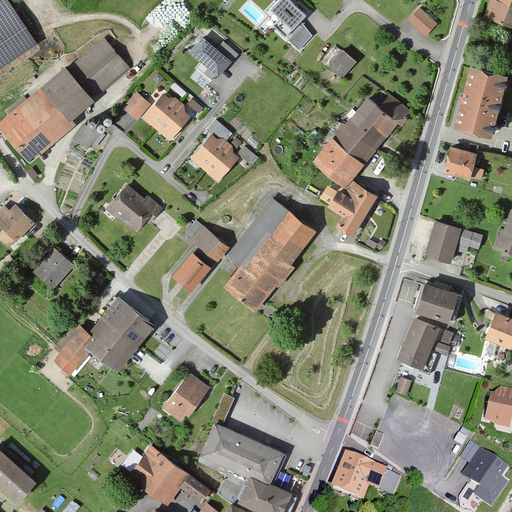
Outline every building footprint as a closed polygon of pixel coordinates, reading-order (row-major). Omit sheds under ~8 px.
[(2,0),(0,0),(0,63),(32,43),(2,0)] [(305,13),(290,0),(278,0),(272,7),(293,26),(305,13)] [(511,0),(490,0),(484,16),(511,27),(511,0)] [(439,24),(422,9),(411,21),(428,36),(439,24)] [(230,58),(202,35),(191,49),(218,72),(230,58)] [(103,37),(67,65),(91,94),(126,66),(103,37)] [(353,60),(337,47),(324,63),(340,76),(353,60)] [(498,72),(462,62),(445,127),(481,137),(498,72)] [(56,68),(0,117),(0,135),(22,160),(87,103),(56,68)] [(133,90),(119,106),(134,120),(138,115),(148,104),(133,90)] [(148,104),(138,115),(170,139),(189,115),(157,90),(148,104)] [(391,95),(377,112),(392,124),(401,131),(411,118),(410,110),(391,95)] [(377,112),(358,97),(306,162),(341,189),(392,124),(377,112)] [(86,125),(83,122),(72,135),(92,151),(107,132),(102,128),(108,121),(97,112),(86,125)] [(207,130),(187,155),(215,178),(235,153),(234,152),(207,130)] [(242,143),(234,152),(250,165),(258,156),(242,143)] [(468,151),(442,145),(436,172),(477,181),(480,168),(465,164),(468,151)] [(157,208),(120,181),(101,207),(131,229),(142,213),(149,218),(157,208)] [(369,193),(352,184),(345,196),(328,186),(317,204),(334,214),(328,225),(345,235),(369,193)] [(309,229),(266,196),(223,252),(239,264),(222,287),(248,307),(309,229)] [(30,222),(8,200),(0,207),(0,235),(8,244),(30,222)] [(511,209),(505,207),(491,247),(511,253),(511,209)] [(479,233),(428,218),(418,256),(446,264),(449,251),(462,254),(465,245),(475,248),(479,233)] [(225,245),(200,225),(185,244),(188,247),(208,264),(225,245)] [(71,262),(49,245),(29,272),(52,288),(71,262)] [(185,292),(208,264),(188,247),(165,275),(185,292)] [(450,293),(418,282),(407,310),(439,322),(450,293)] [(145,324),(111,297),(85,331),(75,322),(46,359),(64,373),(83,349),(109,369),(145,324)] [(511,319),(488,309),(477,337),(500,347),(511,319)] [(434,327),(405,316),(388,359),(426,374),(435,354),(425,350),(434,327)] [(437,326),(434,349),(450,351),(453,328),(437,326)] [(207,386),(186,369),(159,404),(180,420),(207,386)] [(396,388),(406,392),(412,378),(402,374),(396,388)] [(511,400),(511,389),(490,384),(481,421),(505,427),(511,400)] [(279,451),(210,421),(197,453),(240,472),(229,499),(259,511),(279,511),(288,491),(279,487),(266,481),(279,451)] [(373,444),(379,446),(382,432),(376,431),(373,444)] [(135,460),(116,447),(108,458),(130,474),(127,479),(164,505),(175,489),(195,504),(208,486),(147,443),(135,460)] [(503,464),(474,447),(455,479),(473,490),(470,495),(487,506),(501,482),(495,478),(503,464)] [(345,451),(332,487),(364,499),(370,484),(395,494),(403,473),(345,451)] [(0,453),(0,485),(17,501),(33,484),(0,453)] [(209,511),(213,507),(203,500),(193,511),(209,511)] [(238,511),(222,501),(215,511),(238,511)]
